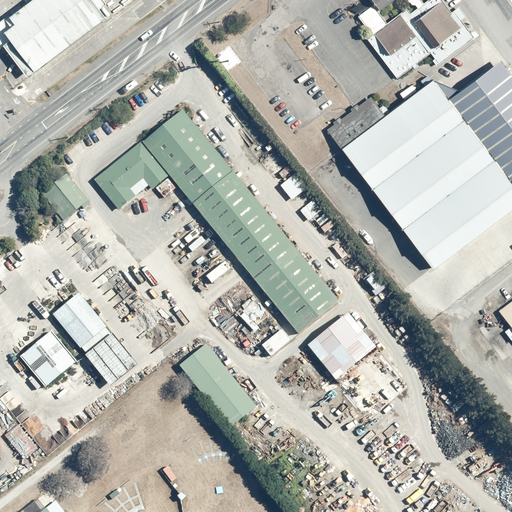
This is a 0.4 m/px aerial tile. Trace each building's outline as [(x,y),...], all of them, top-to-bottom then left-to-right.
[(99,13),(89,0),(19,0),(0,14),(0,41),(21,70),(99,13)] [(393,5),(360,31),(393,72),(420,50),(429,62),(465,33),(438,0),(413,0),(398,12),(393,5)] [(369,103),(334,129),(434,262),(511,203),(511,79),(499,62),(461,90),(435,80),(382,120),(369,103)] [(336,302),(175,103),(133,138),(294,336),(336,302)] [(157,168),(133,138),(86,175),(110,205),(157,168)] [(281,158),(270,145),(256,156),(267,170),(281,158)] [(78,197),(58,172),(34,192),(54,216),(78,197)] [(305,188),(293,173),(279,184),(291,199),(305,188)] [(320,211),(312,200),(300,210),(308,221),(320,211)] [(127,359),(71,290),(45,311),(101,380),(127,359)] [(511,290),(490,306),(511,335),(511,290)] [(256,332),(241,312),(229,321),(245,341),(256,332)] [(77,362),(53,332),(21,357),(45,387),(77,362)] [(249,402),(197,338),(169,361),(220,425),(249,402)] [(24,430),(19,424),(18,423),(4,434),(23,458),(37,447),(24,430)]
